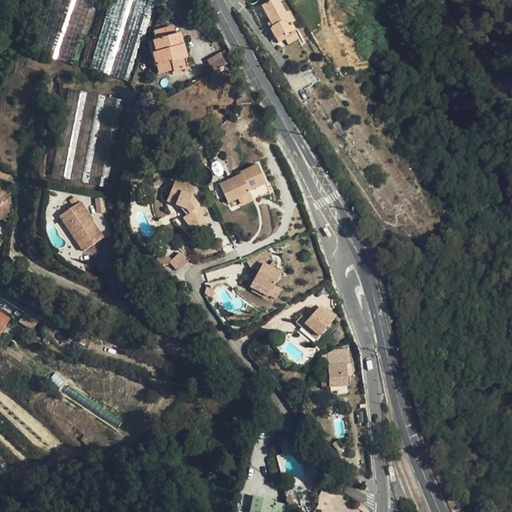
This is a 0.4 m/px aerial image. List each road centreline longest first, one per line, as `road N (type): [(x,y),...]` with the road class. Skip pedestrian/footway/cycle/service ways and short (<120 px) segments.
road 1 (residential): [(379,498),(355,491),(221,366),(55,314),(0,283)]
road 2 (secondary): [(215,0),(360,258)]
road 3 (secondary): [(360,258),(409,441),(439,511)]
road 4 (unclassified): [(360,258),(347,277),(367,350),(379,498)]
